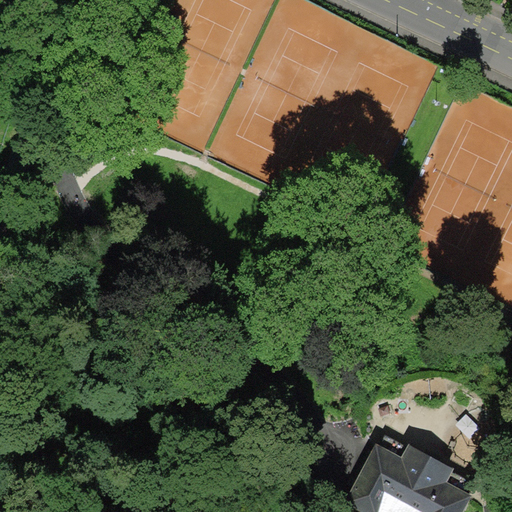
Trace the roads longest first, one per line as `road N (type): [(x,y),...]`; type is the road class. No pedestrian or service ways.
road 1 (residential): [(0,408),(11,168),(106,0)]
road 2 (secondary): [(399,0),(511,54)]
